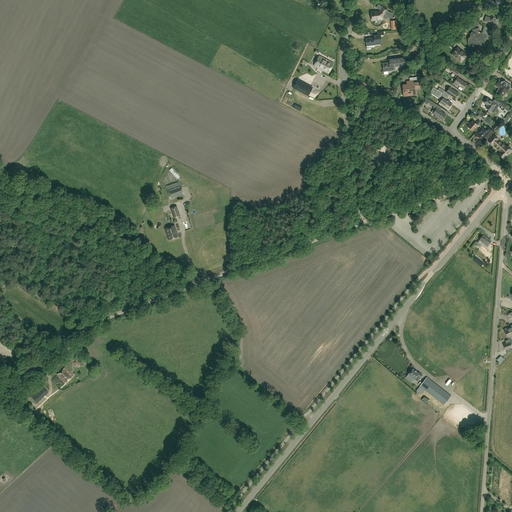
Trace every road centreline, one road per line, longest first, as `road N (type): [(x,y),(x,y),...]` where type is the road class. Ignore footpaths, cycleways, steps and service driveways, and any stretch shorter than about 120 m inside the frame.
road 1 (tertiary): [(237,511),(498,192)]
road 2 (residential): [(0,397),(102,320),(360,223)]
road 3 (residential): [(482,511),(505,202),(498,192)]
road 4 (residential): [(360,223),(341,74)]
road 5 (residential): [(360,223),(500,174)]
road 6 (residential): [(341,74),(451,131)]
